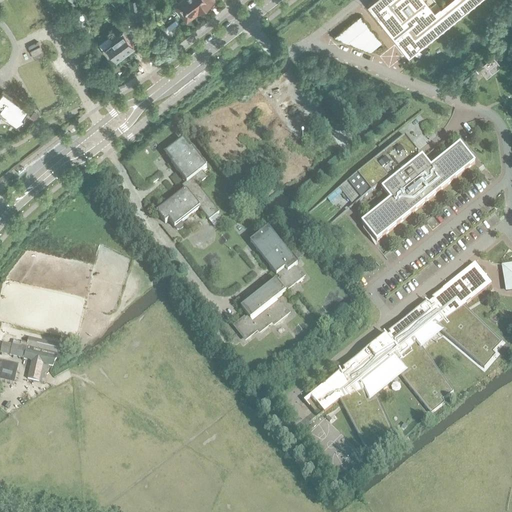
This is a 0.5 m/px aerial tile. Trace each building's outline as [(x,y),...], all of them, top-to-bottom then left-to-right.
[(9,0),(27,35),(54,22),(42,0),(9,0)] [(133,0),(129,1),(132,21),(141,19),(138,0),(133,0)] [(202,10),(213,1),(212,0),(184,0),(176,7),(186,20),(201,9),(202,10)] [(373,0),(368,4),(409,55),(477,0),(373,0)] [(78,15),(74,17),(79,29),(83,27),(78,15)] [(360,16),(334,37),(370,51),(382,42),(360,16)] [(117,59),(134,46),(129,39),(134,35),(128,27),(112,39),(112,40),(109,36),(99,44),(103,50),(109,57),(114,54),(117,59)] [(45,54),(38,41),(29,46),(35,59),(45,54)] [(42,117),(69,104),(44,55),(18,69),(42,117)] [(493,56),(479,68),(487,78),(501,66),(493,56)] [(0,112),(17,125),(25,119),(24,119),(22,117),(27,110),(24,107),(25,106),(3,90),(0,93),(0,112)] [(372,162),(347,182),(357,195),(359,198),(360,199),(361,200),(385,181),(388,185),(382,190),(383,191),(391,201),(362,224),(364,227),(364,228),(363,228),(363,229),(363,230),(363,231),(364,232),(365,232),(365,233),(366,233),(367,233),(367,232),(368,232),(371,235),(368,237),(375,246),(377,244),(377,243),(475,164),(472,161),(473,161),(473,160),(473,159),(473,158),(473,157),(472,156),(471,156),(470,156),(469,156),(468,156),(466,154),(468,151),(461,143),(459,144),(460,145),(459,146),(450,153),(431,169),(423,159),(422,158),(416,163),(412,159),(419,154),(404,136),(389,148),(372,162)] [(217,215),(219,213),(198,186),(207,179),(202,172),(207,168),(191,148),(190,149),(183,140),(165,154),(172,162),(171,164),(186,183),(182,186),(185,190),(156,213),(160,218),(157,221),(161,226),(164,223),(165,224),(169,221),(177,231),(180,231),(183,229),(184,225),(181,222),(199,209),(209,221),(214,227),(222,221),(217,215)] [(347,182),(339,189),(352,204),(359,198),(357,195),(347,182)] [(277,276),(280,279),(277,282),(276,281),(241,309),(248,318),(236,328),(245,340),(258,330),(260,332),(272,323),(274,325),(287,314),(276,300),(286,292),(285,292),(303,277),(295,268),(297,266),(268,229),(250,243),(277,276)] [(299,249),(292,254),(298,261),(304,256),(299,249)] [(511,262),(502,264),(505,292),(511,290),(511,262)] [(443,401),(455,392),(453,390),(448,384),(446,380),(444,377),(441,374),(439,370),(437,367),(434,364),(432,360),(430,357),(427,354),(425,350),(421,345),(423,344),(423,343),(425,341),(427,339),(428,339),(430,337),(431,336),(432,335),(434,333),(437,331),(439,330),(446,335),(447,337),(449,338),(451,340),(452,341),(453,341),(454,342),(455,343),(457,345),(459,346),(461,348),(465,352),(467,354),(471,357),(474,359),(477,362),(478,362),(480,364),(484,368),(484,367),(485,369),(495,358),(496,356),(495,355),(494,353),(503,343),(502,341),(498,338),(496,336),(492,332),(490,330),(486,327),(484,325),(484,324),(480,321),(478,319),(475,315),(474,315),(472,313),(469,310),(465,306),(472,300),(472,301),(477,296),(493,284),(476,263),(433,298),(434,300),(432,302),(430,303),(427,301),(426,301),(428,302),(414,313),(403,322),(394,330),(389,333),(391,335),(390,335),(388,337),(385,334),(386,336),(379,341),(350,364),(344,370),(345,371),(344,373),(343,373),(343,374),(341,370),(340,370),(341,371),(341,372),(331,380),(313,395),(318,401),(321,405),(324,408),(327,412),(334,406),(333,406),(341,400),(344,406),(346,410),(347,413),(348,413),(349,417),(351,420),(353,424),(355,428),(355,427),(357,431),(359,435),(361,438),(361,439),(363,442),(365,446),(366,449),(368,452),(380,445),(382,448),(385,447),(398,441),(397,439),(395,435),(393,431),(392,428),(390,424),(388,420),(386,417),(387,417),(385,413),(383,409),(382,406),(380,402),(378,398),(377,395),(375,392),(378,390),(378,389),(380,388),(383,386),(384,386),(385,385),(388,384),(388,383),(391,382),(393,379),(394,379),(395,378),(395,377),(397,375),(399,373),(402,378),(405,381),(408,384),(407,384),(410,387),(413,390),(415,393),(418,397),(420,400),(423,403),(425,406),(428,409),(430,412),(432,414),(443,406),(446,404),(445,404),(443,401)] [(8,335),(3,357),(33,364),(28,384),(39,387),(40,385),(41,385),(65,363),(65,361),(67,361),(69,350),(8,335)] [(0,382),(14,385),(18,368),(0,363),(0,382)]
